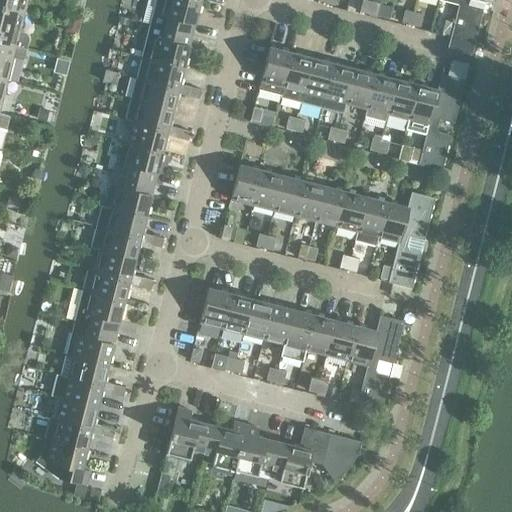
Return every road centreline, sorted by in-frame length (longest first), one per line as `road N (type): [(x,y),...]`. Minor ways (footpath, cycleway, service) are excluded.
road 1 (tertiary): [(405,511),(511,122)]
road 2 (residential): [(248,0),(186,241)]
road 3 (residential): [(381,291),(186,241)]
road 4 (residential): [(349,414),(154,365)]
road 5 (residential): [(442,47),(256,0)]
road 6 (residential): [(154,365),(118,503)]
road 7 (residential): [(186,241),(154,365)]
